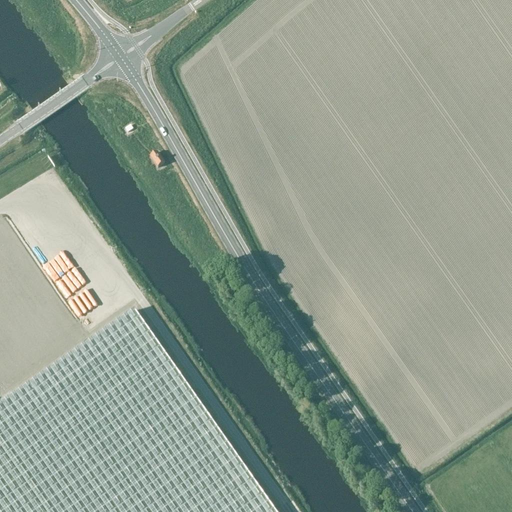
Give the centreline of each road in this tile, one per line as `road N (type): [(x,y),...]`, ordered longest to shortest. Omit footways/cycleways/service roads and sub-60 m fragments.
road 1 (primary): [(411,511),(246,270),(120,56)]
road 2 (unknown): [(294,511),(59,175),(0,209)]
road 3 (tertiary): [(0,141),(120,56)]
